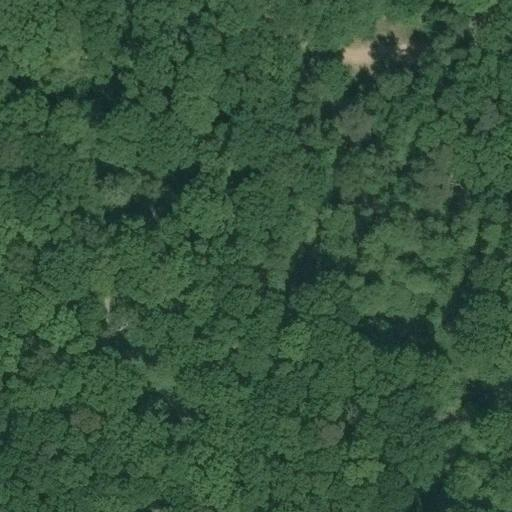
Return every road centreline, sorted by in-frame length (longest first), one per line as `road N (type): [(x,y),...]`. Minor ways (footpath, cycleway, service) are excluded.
road 1 (track): [(487,0),(310,203)]
road 2 (track): [(112,256),(94,379),(59,511)]
road 3 (track): [(310,203),(112,256)]
